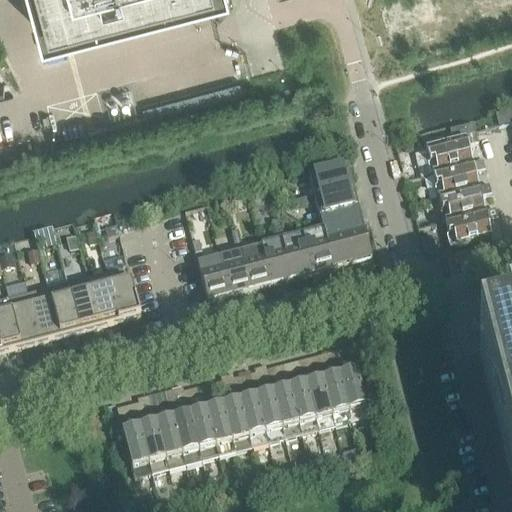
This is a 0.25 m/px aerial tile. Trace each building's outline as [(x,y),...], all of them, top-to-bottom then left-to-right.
[(33,0),(42,35),(178,0),(33,0)] [(241,89),(240,83),(223,87),(225,93),(241,89)] [(223,87),(207,91),(209,98),(225,93),(223,87)] [(207,91),(191,96),(193,102),(209,98),(207,91)] [(191,96),(175,100),(176,106),(193,102),(191,96)] [(132,108),(133,106),(133,105),(134,104),(133,102),(132,101),(131,100),(130,99),(128,99),(127,100),(126,101),(125,102),(125,104),(125,105),(125,106),(126,107),(128,108),(129,108),(131,108),(132,108)] [(175,100),(158,104),(160,111),(176,106),(175,100)] [(120,110),(122,109),(122,108),(122,106),(122,105),(121,104),(120,103),(118,102),(117,102),(115,103),(114,104),(114,105),(113,106),(113,108),(114,109),(115,110),(116,111),(118,111),(119,111),(120,110)] [(158,104),(142,109),(144,115),(160,111),(158,104)] [(511,115),(495,120),(498,131),(511,127),(511,115)] [(406,128),(390,132),(394,147),(403,145),(408,137),(406,128)] [(475,138),(461,142),(462,146),(426,155),(430,169),(435,168),(437,177),(472,168),(467,151),(478,148),(475,138)] [(437,177),(432,179),(436,193),(441,192),(444,201),(478,193),(474,178),(485,175),(482,166),(472,168),(437,177)] [(347,172),(309,182),(313,200),(314,203),(353,193),(347,172)] [(480,202),(491,199),(489,190),(478,193),(444,201),(438,203),(442,217),(447,216),(450,225),(484,216),(480,202)] [(313,200),(303,203),(305,210),(315,207),(320,224),(358,214),(353,193),(314,203),(313,200)] [(303,203),(292,206),(294,212),(305,210),(303,203)] [(358,214),(320,224),(323,236),(324,236),(334,274),(370,265),(371,265),(372,265),(358,214)] [(491,241),(487,226),(497,223),(495,214),(484,216),(450,225),(445,227),(448,241),(453,240),(456,250),(491,241)] [(279,224),(273,226),(276,237),(282,235),(279,224)] [(116,231),(105,234),(107,244),(119,241),(116,231)] [(95,235),(87,237),(90,249),(98,247),(95,235)] [(238,235),(231,237),(234,248),(240,246),(238,235)] [(278,247),(261,252),(271,291),(292,285),(282,247),(285,246),(282,235),(276,237),(278,247)] [(323,236),(303,241),(313,280),(334,274),(324,236),(323,236)] [(432,239),(420,242),(424,259),(437,256),(432,239)] [(285,246),(282,247),(292,285),(313,280),(303,241),(285,246)] [(76,242),(67,244),(70,255),(79,253),(76,242)] [(198,245),(192,247),(195,258),(201,256),(198,245)] [(234,248),(236,258),(219,263),(229,302),(250,296),(240,258),(243,257),(240,246),(234,248)] [(243,257),(240,258),(250,296),(271,291),(261,252),(243,257)] [(37,256),(28,258),(31,269),(40,267),(37,256)] [(10,259),(0,261),(0,262),(3,274),(13,271),(10,259)] [(219,263),(197,269),(208,307),(229,302),(219,263)] [(129,279),(127,273),(107,278),(121,329),(140,324),(129,279)] [(107,278),(87,284),(101,335),(121,329),(107,278)] [(87,284),(68,289),(81,340),(101,335),(87,284)] [(68,289),(48,294),(61,345),(81,340),(68,289)] [(48,294),(28,299),(41,350),(61,345),(48,294)] [(28,299),(8,304),(21,355),(41,350),(28,299)] [(8,304),(0,306),(0,354),(2,361),(21,355),(8,304)] [(509,348),(479,356),(511,481),(511,339),(507,340),(509,348)] [(350,352),(338,356),(340,365),(352,362),(350,352)] [(336,366),(333,357),(321,360),(324,369),(336,366)] [(316,361),(304,364),(307,374),(319,370),(316,361)] [(300,365),(288,369),(290,378),(302,375),(300,365)] [(265,370),(253,373),(257,387),(269,383),(265,370)] [(286,379),(283,370),(271,373),(274,382),(286,379)] [(250,378),(238,382),(240,391),(252,388),(250,378)] [(340,382),(351,428),(369,423),(357,378),(340,382)] [(236,392),(232,379),(220,382),(224,395),(236,392)] [(340,382),(323,387),(335,432),(351,428),(340,382)] [(217,387),(205,390),(207,400),(219,396),(217,387)] [(323,387),(306,391),(318,437),(335,432),(323,387)] [(306,391),(290,395),(301,441),(318,437),(306,391)] [(182,392),(170,395),(174,408),(186,405),(182,392)] [(200,392),(188,395),(190,404),(202,401),(200,392)] [(290,395),(273,400),(285,445),(301,441),(290,395)] [(166,396),(154,399),(157,413),(169,410),(166,396)] [(273,400),(256,404),(268,450),(285,445),(273,400)] [(153,414),(149,401),(137,404),(141,417),(153,414)] [(256,404),(240,408),(252,454),(268,450),(256,404)] [(240,408),(223,413),(235,458),(252,454),(240,408)] [(133,409),(116,413),(119,423),(136,418),(133,409)] [(223,413),(206,417),(218,463),(235,458),(223,413)] [(206,417),(190,421),(202,467),(218,463),(206,417)] [(190,421),(173,426),(185,471),(202,467),(190,421)] [(173,426),(157,430),(169,476),(185,471),(173,426)] [(157,430),(140,434),(152,480),(169,476),(157,430)] [(140,434),(123,439),(135,485),(152,480),(140,434)]
